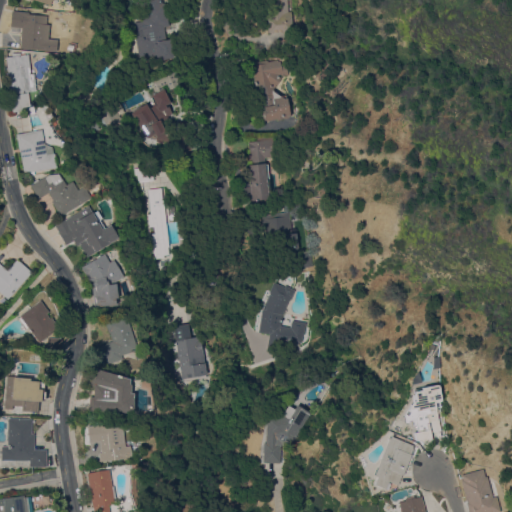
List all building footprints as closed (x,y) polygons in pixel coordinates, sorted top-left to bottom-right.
[(143,0),(161,0),(162,3),(165,2),(169,25),(162,26),(162,32),(164,31),(166,39),(170,38),(174,58),(155,61),(154,55),(139,58),(135,36),(142,35),(141,31),(136,31),(134,22),(142,21),(141,17),(146,16),(143,0)] [(287,0),(288,11),(291,11),(293,30),(281,31),(274,31),(274,32),(268,32),(266,13),(270,12),(269,0),(287,0)] [(21,27),(10,26),(11,10),(38,13),(38,14),(46,15),(45,24),(49,24),(48,38),(58,39),(56,51),(19,47),(21,27)] [(33,73),(35,90),(27,91),(29,103),(32,103),(34,106),(29,107),(29,109),(12,111),(10,93),(8,94),(6,77),(8,76),(5,56),(12,55),(11,52),(20,52),(19,55),(27,54),(30,74),(33,73)] [(282,64),(287,69),(288,74),(283,75),(282,74),(270,77),(271,80),(272,80),(274,90),(279,95),(285,93),(286,98),(287,98),(290,115),(287,116),(287,118),(277,120),(276,118),(264,120),(259,89),(256,90),(254,78),(255,77),(255,76),(253,77),(251,68),(253,68),(253,65),(254,64),(254,62),(267,60),(267,61),(278,59),(278,61),(280,60),(281,65),(282,64)] [(182,83),(165,91),(171,102),(160,107),(166,119),(153,126),(156,131),(186,135),(185,149),(176,148),(176,142),(163,141),(163,143),(157,142),(158,140),(148,139),(136,121),(145,114),(143,110),(154,102),(155,104),(156,103),(152,95),(155,93),(152,87),(149,88),(147,83),(151,81),(150,79),(167,71),(168,73),(175,70),(182,83)] [(126,124),(113,133),(99,113),(111,104),(126,124)] [(45,154),(54,153),(56,167),(23,173),(19,150),(18,150),(15,134),(41,129),(45,154)] [(271,197),(266,198),(267,201),(254,202),(254,200),(241,201),(239,187),(250,186),(248,164),(250,164),(247,141),(257,140),(256,138),(272,136),(273,139),(275,156),(265,157),(266,164),(268,164),(271,197)] [(140,168),(152,167),(153,170),(154,180),(142,181),(141,172),(140,168)] [(60,178),(61,177),(66,185),(71,181),(77,189),(82,186),(90,197),(60,216),(50,200),(52,199),(47,192),(38,198),(30,185),(33,182),(32,181),(37,178),(38,180),(45,175),(45,176),(48,174),(57,173),(60,178)] [(162,202),(163,202),(168,246),(169,254),(163,255),(164,257),(155,258),(152,233),(155,233),(154,225),(149,226),(148,214),(150,213),(147,189),(160,187),(162,202)] [(100,218),(98,219),(103,228),(109,224),(117,237),(86,256),(78,244),(76,245),(72,240),(65,244),(54,225),(64,219),(87,205),(92,213),(96,210),(100,218)] [(289,211),(292,233),(296,232),(298,249),(280,251),(278,236),(264,237),(261,215),(289,211)] [(312,266),(295,269),(292,254),(309,250),(312,266)] [(108,261),(112,259),(123,276),(114,281),(115,283),(116,298),(114,298),(115,304),(93,306),(91,287),(93,287),(81,267),(103,253),(108,261)] [(30,270),(31,271),(8,298),(5,296),(0,291),(0,263),(7,270),(16,259),(30,270)] [(256,332),(260,311),(273,281),(284,286),(284,285),(295,290),(282,316),(281,324),(289,326),(290,318),(307,321),(303,341),(297,340),(296,343),(286,343),(285,352),(266,348),(268,335),(256,332)] [(18,315),(39,299),(48,311),(46,313),(49,318),(50,317),(58,327),(39,342),(18,315)] [(112,341),(109,331),(107,332),(104,322),(125,315),(136,349),(120,355),(121,358),(106,363),(105,360),(100,362),(95,346),(112,341)] [(182,378),(181,378),(175,341),(170,341),(168,329),(188,325),(189,333),(199,331),(206,374),(195,376),(195,378),(183,381),(182,378)] [(60,351),(46,350),(47,337),(61,338),(60,351)] [(88,410),(89,396),(92,396),(93,386),(89,384),(93,367),(128,378),(128,384),(129,384),(129,392),(132,392),(132,412),(88,410)] [(29,377),(29,380),(44,381),(43,391),(44,391),(44,399),(40,399),(40,401),(38,401),(37,411),(21,410),(21,406),(12,405),(12,409),(3,408),(6,375),(29,377)] [(441,440),(421,443),(421,441),(415,439),(414,432),(417,432),(416,424),(413,425),(412,419),(405,421),(403,414),(407,416),(409,411),(406,410),(411,401),(411,394),(414,394),(413,389),(436,384),(438,385),(439,386),(441,399),(441,400),(439,401),(440,406),(436,407),(440,430),(439,430),(441,440)] [(280,462),(262,462),(263,442),(265,442),(266,413),(281,414),(287,405),(293,409),(296,404),(309,412),(289,445),(283,441),(281,445),(280,462)] [(1,459),(1,446),(7,446),(7,417),(31,418),(31,433),(34,433),(34,449),(46,449),(46,466),(29,466),(29,460),(1,459)] [(123,446),(129,445),(130,458),(98,461),(97,452),(100,452),(99,441),(88,443),(86,425),(100,424),(100,426),(121,427),(123,446)] [(388,437),(389,438),(390,436),(412,445),(412,447),(413,447),(410,453),(411,454),(402,475),(401,474),(397,484),(387,481),(387,482),(389,483),(386,489),(373,484),(376,476),(373,474),(388,437)] [(108,469),(111,486),(112,485),(115,500),(113,500),(114,503),(108,504),(109,511),(92,511),(86,473),(108,469)] [(469,511),(460,475),(484,469),(486,476),(492,475),(501,511),(497,511),(469,511)] [(26,511),(0,511),(0,497),(23,494),(24,497),(26,497),(26,511)] [(424,511),(401,511),(398,501),(404,500),(403,498),(413,495),(414,498),(421,496),(424,511)]
